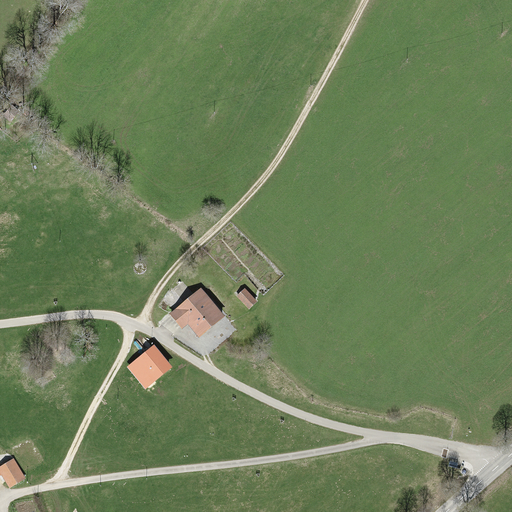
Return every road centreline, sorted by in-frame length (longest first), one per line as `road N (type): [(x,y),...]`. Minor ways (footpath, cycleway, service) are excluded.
road 1 (track): [(0,324),(111,317),(303,417),(468,453),(495,467)]
road 2 (track): [(366,0),(258,187),(183,261),(134,325)]
road 3 (track): [(0,504),(53,487),(288,459),(386,438)]
road 4 (track): [(0,190),(119,80),(236,0)]
road 5 (track): [(53,487),(134,325)]
